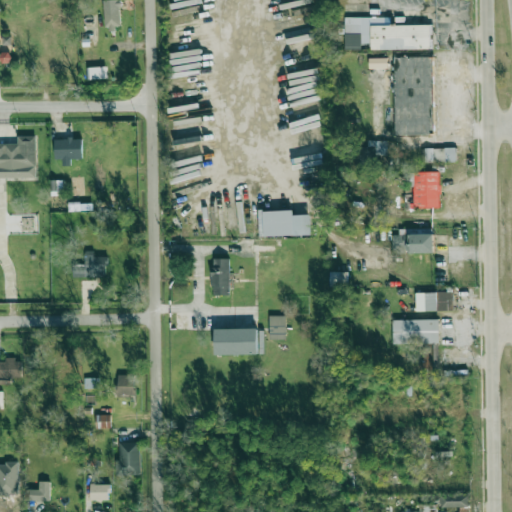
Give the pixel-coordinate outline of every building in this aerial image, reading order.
[(104,0),(103,0),(104,29),(120,28),(119,0),(104,0)] [(371,49),(431,49),(431,25),(385,25),(385,17),(344,17),(344,34),(360,34),(360,43),(371,43),(371,49)] [(395,135),(434,134),(432,57),(393,57),(395,135)] [(383,59),(369,59),(369,68),(379,68),(379,66),(383,66),(383,59)] [(107,79),(106,66),(87,68),(88,80),(107,79)] [(18,143),(0,143),(0,178),(37,177),(36,136),(17,136),(18,143)] [(54,139),(55,159),(62,159),(63,166),(71,165),(71,159),(83,158),(82,138),(54,139)] [(386,141),(369,141),(369,154),(385,155),(386,141)] [(457,148),(424,149),(424,163),(457,162),(457,148)] [(439,172),(413,172),(413,208),(440,208),(439,172)] [(311,235),(311,215),(293,215),(293,210),(258,212),(259,229),(264,229),(264,237),(311,235)] [(434,252),(433,234),(418,234),(418,229),(399,230),(399,235),(392,235),(392,254),(434,252)] [(276,238),(256,239),(257,269),(277,268),(276,238)] [(85,265),(72,266),(72,277),(107,277),(107,257),(93,257),(93,251),(85,251),(85,265)] [(229,258),(212,258),(212,295),(229,295),(229,258)] [(349,272),(331,272),(330,287),(349,287),(349,272)] [(230,288),(242,287),(242,273),(230,274),(230,288)] [(416,292),(416,311),(452,310),(451,292),(416,292)] [(285,315),(269,316),(270,340),(286,339),(285,315)] [(439,319),(393,320),(393,344),(439,343),(439,319)] [(215,329),(215,355),(258,354),(257,328),(215,329)] [(0,361),(0,383),(11,384),(11,378),(22,378),(22,359),(6,359),(6,362),(0,361)] [(118,395),(135,395),(134,375),(118,375),(118,395)] [(99,378),(86,379),(86,388),(99,388),(99,378)] [(97,428),(111,429),(111,415),(97,415),(97,428)] [(116,460),(116,476),(141,475),(140,442),(120,443),(120,460),(116,460)] [(30,489),(29,500),(50,501),(50,482),(39,481),(39,490),(30,489)] [(110,485),(91,484),(90,500),(109,500),(110,485)] [(468,495),(440,495),(441,507),(468,507),(468,495)]
